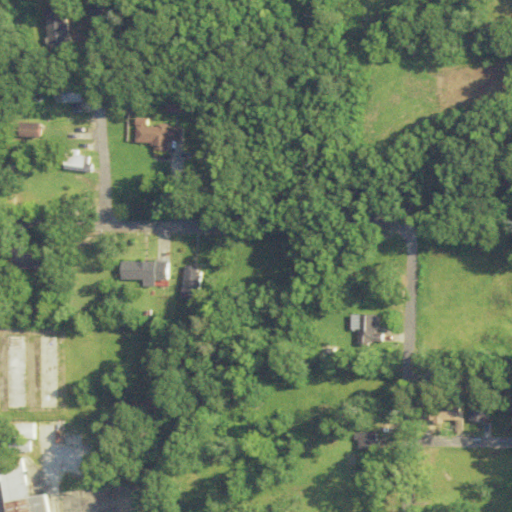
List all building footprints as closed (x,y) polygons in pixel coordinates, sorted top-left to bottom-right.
[(65,6),(43,8),(46,55),(68,53),(65,6)] [(52,87),(55,105),(84,101),(81,83),(52,87)] [(167,113),(182,113),(183,98),(167,98),(167,113)] [(151,150),(167,151),(167,141),(180,141),(180,127),(148,126),(148,119),(134,118),(133,142),(151,143),(151,150)] [(38,139),(38,123),(19,123),(19,139),(38,139)] [(46,271),(46,253),(7,253),(7,271),(46,271)] [(140,280),(140,286),(153,286),(153,280),(165,280),(165,262),(117,262),(117,280),(140,280)] [(178,300),(196,302),(199,267),(181,266),(178,300)] [(380,334),(380,315),(351,315),(351,332),(356,332),(356,345),(384,345),(384,334),(380,334)] [(19,336),(0,336),(0,409),(19,409),(19,336)] [(33,409),(52,409),(52,336),(33,336),(33,409)] [(445,360),(431,365),(436,382),(451,378),(445,360)] [(384,400),(384,382),(354,382),(354,400),(384,400)] [(472,421),(491,421),(492,390),(473,390),(472,421)] [(466,421),(466,402),(435,402),(435,421),(466,421)] [(31,441),(32,424),(5,424),(5,453),(27,453),(27,441),(31,441)] [(381,450),(381,431),(361,431),(361,450),(381,450)] [(24,498),(19,461),(0,464),(0,493),(2,511),(45,511),(43,495),(24,498)]
